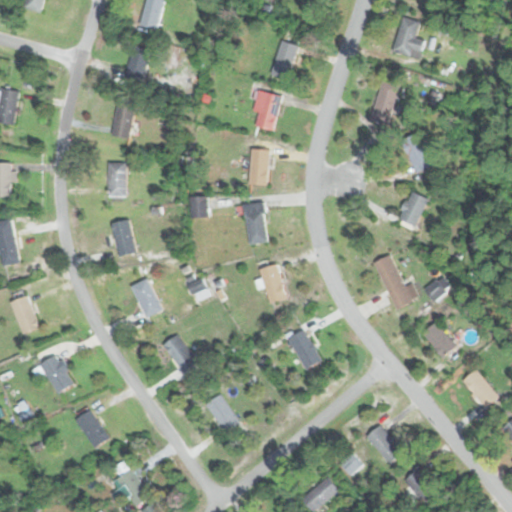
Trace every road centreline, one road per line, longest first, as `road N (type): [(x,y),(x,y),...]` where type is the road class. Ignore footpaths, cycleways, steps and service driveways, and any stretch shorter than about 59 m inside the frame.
road 1 (residential): [(360,0),(315,150),(321,254),(352,317),(511,510)]
road 2 (residential): [(218,504),(95,326),(65,250),(61,136),(96,0)]
road 3 (residential): [(208,511),(387,362)]
